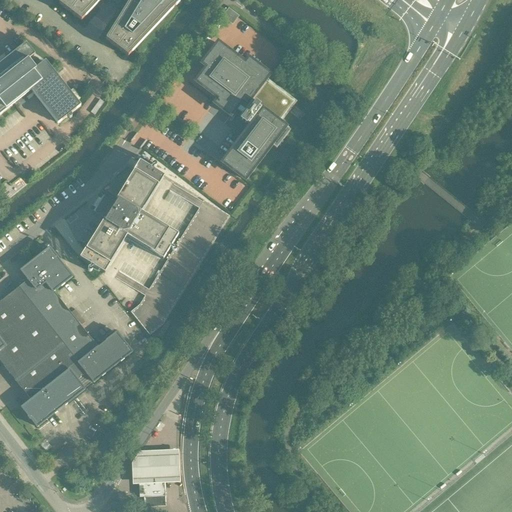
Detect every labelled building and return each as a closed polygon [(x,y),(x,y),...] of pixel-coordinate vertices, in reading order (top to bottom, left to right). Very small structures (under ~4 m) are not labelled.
[(61,0),(59,5),(81,22),(89,13),(112,30),(105,40),(128,57),(136,49),(138,50),(150,34),(179,3),(175,1),(175,0),(61,0)] [(238,17),(228,9),(222,17),(232,25),(238,17)] [(0,115),(31,91),(57,125),(58,124),(81,106),(45,62),(36,69),(28,60),(35,55),(26,44),(0,64),(0,115)] [(217,44),(201,65),(206,68),(195,83),(218,100),(214,104),(230,117),(235,110),(242,115),(240,118),(248,124),(250,122),(252,123),(222,163),(244,180),(271,146),(276,149),(290,131),(278,123),(294,102),(265,80),(269,76),(248,60),(244,64),(217,44)] [(138,163),(139,163),(116,200),(116,201),(118,202),(116,204),(105,197),(104,197),(95,211),(95,212),(107,219),(106,221),(104,220),(103,220),(86,249),(80,258),(80,259),(91,266),(90,267),(89,268),(88,268),(88,269),(87,269),(87,270),(88,271),(88,272),(89,272),(90,272),(91,272),(92,271),(92,270),(92,269),(93,267),(104,274),(105,274),(105,273),(126,237),(162,259),(162,260),(163,260),(170,249),(171,250),(172,250),(172,251),(172,252),(173,252),(174,252),(175,252),(175,251),(176,251),(176,250),(176,249),(176,248),(175,248),(175,247),(174,247),(173,247),(171,246),(178,235),(177,234),(178,233),(174,231),(173,233),(141,213),(163,178),(164,178),(164,177),(153,170),(154,168),(155,168),(155,167),(156,167),(156,166),(156,165),(155,164),(154,163),(153,163),(153,164),(152,164),(152,165),(151,165),(151,166),(151,167),(152,167),(151,169),(139,162),(138,163)] [(0,364),(8,374),(29,402),(21,408),(27,416),(27,417),(30,420),(37,428),(54,414),(55,414),(57,412),(65,406),(67,404),(68,404),(67,404),(85,390),(77,380),(86,374),(93,383),(101,377),(102,377),(105,374),(120,362),(121,362),(124,360),(124,359),(132,353),(125,344),(126,344),(123,341),(116,333),(108,339),(106,341),(105,341),(98,347),(93,341),(92,341),(54,292),(61,286),(61,287),(64,284),(65,284),(64,284),(72,277),(66,269),(64,266),(64,267),(58,259),(58,258),(56,256),(49,248),(43,253),(41,254),(38,256),(39,257),(31,263),(31,262),(30,262),(28,264),(28,265),(26,266),(20,271),(28,281),(19,288),(17,289),(8,296),(0,302),(0,364)] [(140,450),(132,460),(133,483),(181,480),(179,448),(140,450)] [(143,481),(139,482),(139,498),(145,498),(145,506),(144,506),(144,507),(145,507),(145,508),(166,506),(166,505),(165,505),(165,497),(166,497),(165,496),(165,492),(165,490),(164,481),(145,481),(143,481)]
